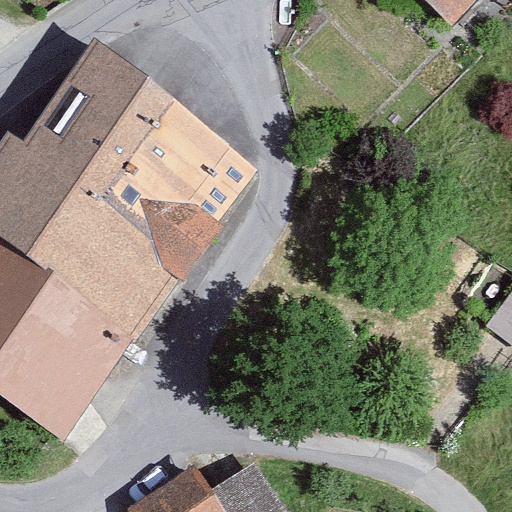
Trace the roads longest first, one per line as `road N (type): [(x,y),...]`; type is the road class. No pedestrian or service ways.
road 1 (residential): [(219,0),(252,70),(275,177),(233,266),(148,403)]
road 2 (residential): [(148,403),(433,470),(473,511)]
road 3 (residential): [(148,403),(109,465),(29,503),(0,498)]
road 4 (unclassified): [(135,0),(0,98)]
